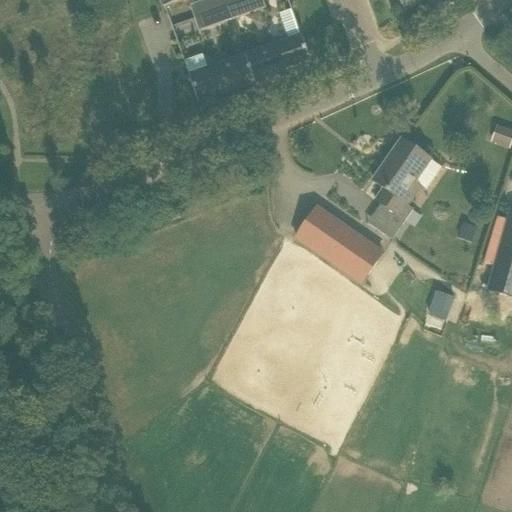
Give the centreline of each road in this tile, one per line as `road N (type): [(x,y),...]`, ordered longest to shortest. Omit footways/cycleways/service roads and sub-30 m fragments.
road 1 (residential): [(40,219),(378,77)]
road 2 (unclassified): [(35,231),(124,511)]
